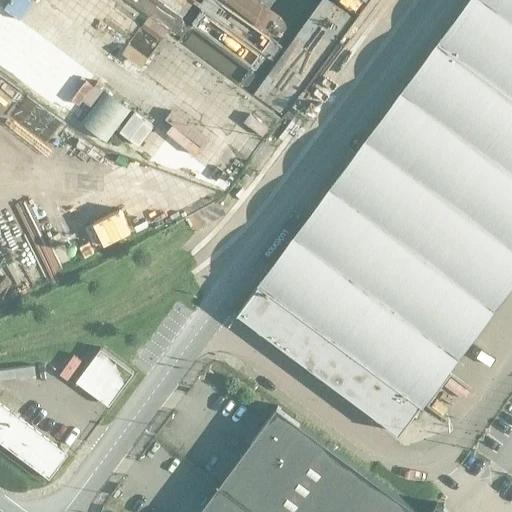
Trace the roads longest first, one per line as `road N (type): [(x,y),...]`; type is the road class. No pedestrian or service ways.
road 1 (unclassified): [(511,369),(449,453),(430,464),(406,463),(205,316)]
road 2 (unknown): [(242,250),(180,191),(0,190)]
road 3 (unclassified): [(63,511),(205,316)]
